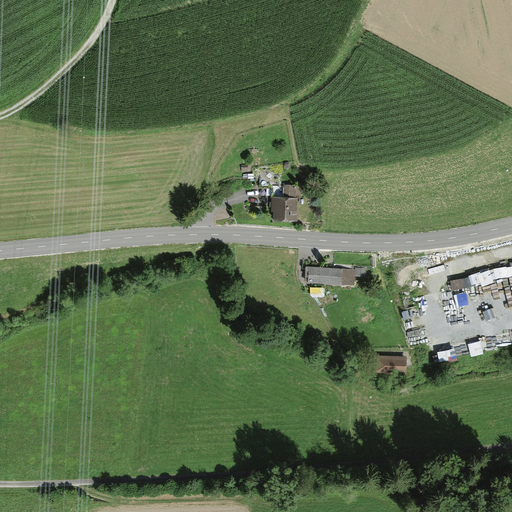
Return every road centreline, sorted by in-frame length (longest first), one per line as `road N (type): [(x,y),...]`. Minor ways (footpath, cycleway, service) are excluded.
road 1 (tertiary): [(0,250),(158,235),(390,243),(511,225)]
road 2 (unclassified): [(511,446),(288,471),(0,486)]
road 3 (track): [(0,116),(75,59),(110,0)]
